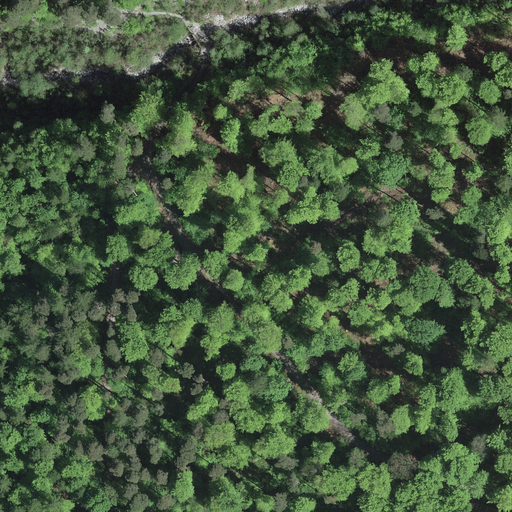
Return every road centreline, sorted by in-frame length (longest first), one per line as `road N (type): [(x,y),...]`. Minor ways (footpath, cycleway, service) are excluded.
road 1 (track): [(142,172),(192,254),(364,448),(511,502)]
road 2 (track): [(112,511),(106,388),(113,229),(119,183),(142,172)]
